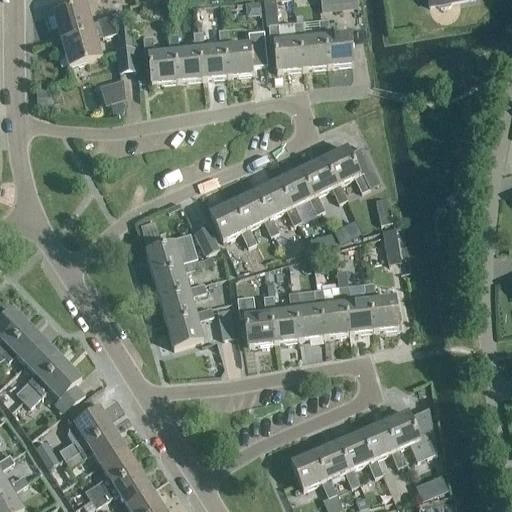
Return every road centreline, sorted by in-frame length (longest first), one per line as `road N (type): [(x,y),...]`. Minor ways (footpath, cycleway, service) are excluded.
road 1 (residential): [(145,403),(360,365),(373,399),(260,448),(199,486)]
road 2 (residential): [(511,105),(492,190),(484,276),(495,415),(511,481)]
road 3 (residential): [(67,276),(140,214),(309,139),(299,99)]
road 4 (residential): [(15,125),(118,132),(299,99)]
road 5 (residential): [(145,403),(67,276)]
road 6 (residential): [(15,125),(13,0)]
